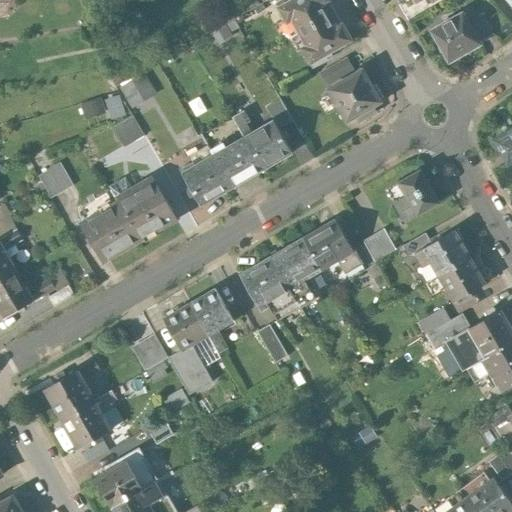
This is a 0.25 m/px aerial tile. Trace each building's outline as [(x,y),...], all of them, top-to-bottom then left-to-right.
[(290,21),(297,33),(332,13),(326,2),(329,0),(277,0),(274,2),(286,23),(290,21)] [(210,17),(217,30),(227,25),(240,17),(233,4),(210,17)] [(465,10),(430,30),(449,62),(483,43),(481,38),(471,21),(465,10)] [(338,23),(332,13),(297,33),(304,44),(299,47),(312,68),(334,56),(331,52),(354,39),(343,20),(338,23)] [(483,15),(471,21),(481,38),(492,32),(483,15)] [(217,30),(210,35),(216,46),(233,36),(227,25),(217,30)] [(347,57),(318,73),(325,85),(354,68),(347,57)] [(363,66),(326,88),(346,124),(355,118),(358,123),(377,112),(374,106),(383,101),(381,98),(383,97),(376,84),(374,85),(363,66)] [(119,85),(132,107),(156,93),(143,71),(119,85)] [(122,93),(107,96),(111,115),(126,112),(122,93)] [(84,102),(89,118),(104,113),(99,98),(84,102)] [(266,106),(273,118),(278,127),(292,120),(280,98),(266,106)] [(263,170),(293,153),(278,127),(273,118),(251,131),(246,123),(250,121),(243,110),(232,116),(243,135),(263,170)] [(111,125),(123,147),(144,135),(132,114),(111,125)] [(511,127),(492,139),(507,165),(511,161),(511,127)] [(209,148),(212,153),(232,188),(263,170),(243,135),(226,145),(223,140),(209,148)] [(232,188),(212,153),(194,163),(192,160),(179,168),(201,205),(232,188)] [(60,162),(37,175),(50,197),(73,184),(60,162)] [(422,168),(397,182),(405,195),(393,201),(405,223),(441,203),(422,168)] [(154,177),(115,199),(141,241),(179,219),(154,177)] [(115,199),(78,221),(103,264),(141,241),(115,199)] [(5,203),(0,206),(0,219),(8,215),(11,213),(5,203)] [(8,215),(0,219),(0,239),(17,230),(8,215)] [(336,217),(301,237),(322,271),(339,261),(349,280),(366,270),(355,250),(336,217)] [(384,228),(363,241),(365,244),(375,261),(396,249),(384,228)] [(432,243),(415,254),(430,280),(438,275),(473,255),(458,229),(432,243)] [(0,239),(0,242),(5,251),(23,241),(17,230),(0,239)] [(415,254),(432,243),(425,232),(403,245),(410,256),(415,254)] [(270,255),(300,306),(315,297),(306,280),(322,271),(301,237),(270,255)] [(0,242),(0,279),(16,270),(5,251),(0,242)] [(365,244),(355,250),(366,270),(377,264),(375,261),(365,244)] [(270,255),(239,273),(261,311),(269,306),(277,319),(300,306),(270,255)] [(473,255),(438,275),(453,302),(461,298),(464,302),(475,296),(472,291),(488,282),(473,255)] [(16,270),(0,279),(0,313),(4,320),(35,302),(28,291),(16,270)] [(387,284),(381,274),(374,279),(379,289),(387,284)] [(28,291),(35,302),(55,289),(49,278),(28,291)] [(68,286),(48,298),(53,307),(73,296),(68,286)] [(234,322),(214,287),(188,302),(208,336),(218,354),(229,348),(219,330),(234,322)] [(192,344),(208,336),(188,302),(162,317),(181,350),(168,357),(190,394),(213,381),(192,344)] [(418,323),(425,335),(451,320),(444,308),(418,323)] [(447,341),(463,370),(467,368),(511,342),(511,324),(503,309),(496,313),(493,308),(487,311),(490,316),(471,327),(447,341)] [(447,341),(471,327),(463,313),(451,320),(425,335),(433,349),(447,341)] [(270,325),(258,332),(275,362),(287,355),(270,325)] [(155,334),(132,347),(145,370),(168,357),(155,334)] [(511,387),(511,342),(467,368),(475,382),(490,374),(502,394),(511,387)] [(352,366),(345,369),(349,378),(357,374),(352,366)] [(42,391),(60,419),(112,389),(102,371),(83,382),(77,371),(42,391)] [(112,389),(60,419),(78,450),(88,444),(90,448),(104,440),(102,436),(112,430),(100,410),(118,400),(112,389)] [(509,416),(511,414),(511,412),(507,404),(488,415),(496,427),(510,419),(509,416)] [(178,437),(167,418),(147,430),(157,449),(178,437)] [(511,453),(508,449),(489,463),(503,481),(511,473),(511,453)] [(185,450),(176,456),(183,468),(192,462),(185,450)] [(93,477),(111,509),(156,483),(183,468),(176,456),(173,451),(133,474),(125,459),(93,477)] [(458,490),(464,498),(490,479),(485,472),(458,490)] [(490,479),(464,498),(473,511),(511,511),(511,502),(493,477),(490,479)] [(111,509),(112,511),(154,511),(150,505),(164,497),(156,483),(111,509)] [(458,490),(433,509),(435,511),(444,511),(464,498),(458,490)] [(21,511),(13,496),(0,503),(0,511),(21,511)] [(473,511),(464,498),(444,511),(473,511)]
